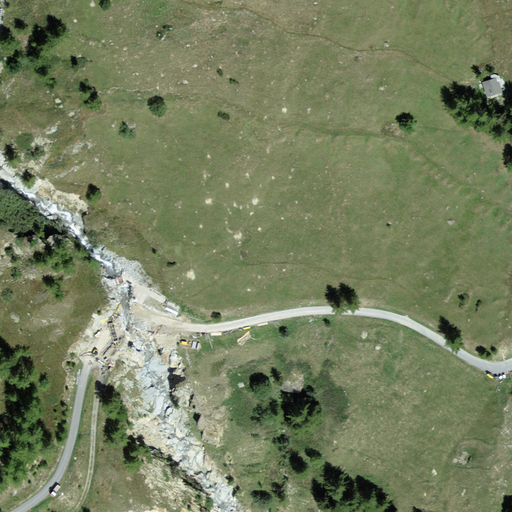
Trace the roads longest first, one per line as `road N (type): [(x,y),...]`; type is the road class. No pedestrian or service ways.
road 1 (unclassified): [(17,511),(62,466),(87,365),(111,329),(150,319),(212,328),(307,310),(358,311),(403,320),(476,362),(511,363)]
road 2 (track): [(102,339),(90,480),(76,511)]
